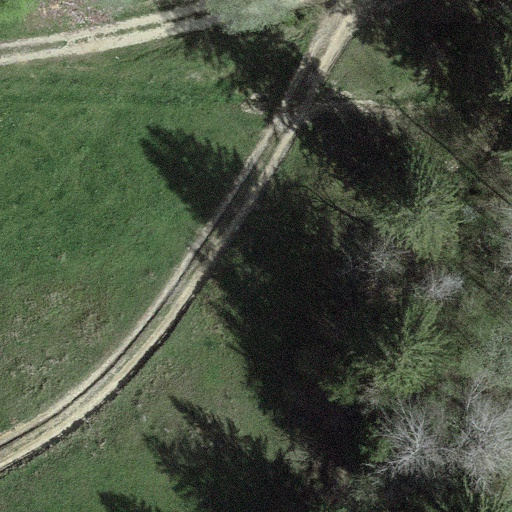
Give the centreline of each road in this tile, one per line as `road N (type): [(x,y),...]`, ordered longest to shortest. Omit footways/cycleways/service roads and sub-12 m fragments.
road 1 (track): [(0,464),(105,381),(301,106),(361,0)]
road 2 (track): [(0,67),(327,0)]
